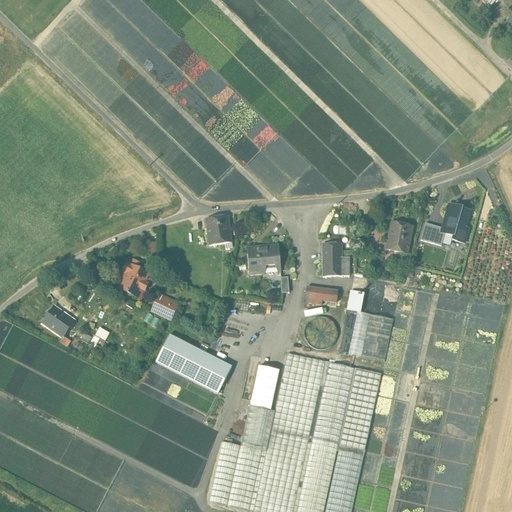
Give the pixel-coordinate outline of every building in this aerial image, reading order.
[(483,0),(482,2),(489,8),(496,0),(483,0)] [(462,209),(449,205),(441,233),(453,237),(452,241),(464,244),(468,230),(465,229),(470,212),(462,210),(462,209)] [(228,217),(205,220),(209,246),(232,243),(228,217)] [(413,227),(391,223),(388,236),(410,241),(413,227)] [(410,241),(388,236),(385,250),(407,255),(410,241)] [(143,255),(155,255),(155,242),(143,242),(143,255)] [(341,244),(322,245),(323,278),(349,277),(349,258),(342,258),(341,244)] [(278,247),(247,250),(249,275),(263,274),(263,270),(280,269),(278,247)] [(140,267),(135,265),(134,267),(131,266),(127,263),(123,272),(126,273),(145,283),(149,274),(139,269),(140,267)] [(145,283),(126,273),(120,286),(139,295),(145,283)] [(288,278),(280,279),(282,294),(289,294),(288,278)] [(338,292),(307,288),(305,304),(322,306),(322,302),(336,303),(338,292)] [(399,297),(360,290),(360,289),(351,288),(350,294),(351,294),(349,302),(357,304),(356,309),(395,317),(399,297)] [(175,305),(159,297),(152,312),(168,319),(175,305)] [(54,307),(42,323),(61,336),(63,337),(63,336),(74,321),(54,307)] [(394,319),(358,312),(349,354),(385,362),(394,319)] [(99,328),(95,336),(105,341),(109,333),(99,328)] [(91,338),(78,331),(75,337),(88,344),(91,338)] [(70,341),(63,336),(63,337),(61,336),(58,341),(66,346),(70,341)] [(90,346),(100,351),(105,341),(95,336),(90,346)] [(232,368),(169,336),(155,363),(218,395),(232,368)] [(325,363),(287,355),(274,412),(266,452),(253,511),(292,511),(307,448),(309,448),(310,445),(311,445),(313,438),(309,437),(325,363)] [(311,445),(296,511),(323,511),(355,369),(329,363),(313,438),(311,445)] [(356,370),(325,511),(351,511),(381,375),(356,370)] [(274,412),(249,407),(241,447),(266,452),(274,412)] [(241,447),(222,443),(209,504),(244,511),(253,511),(266,452),(241,447)]
